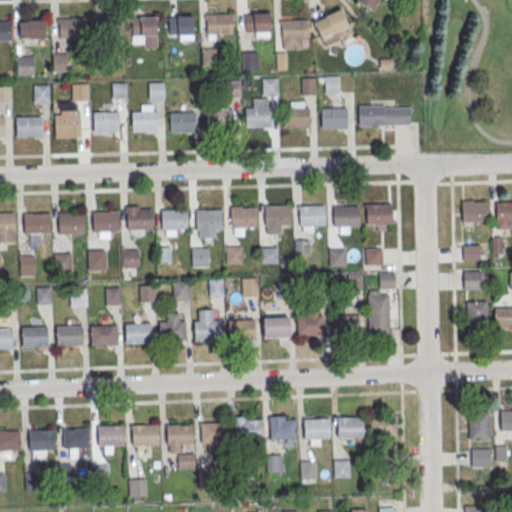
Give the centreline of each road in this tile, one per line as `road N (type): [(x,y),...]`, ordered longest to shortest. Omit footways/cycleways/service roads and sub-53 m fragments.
road 1 (residential): [(511,369),(0,390)]
road 2 (residential): [(511,160),(0,175)]
road 3 (residential): [(423,163),(430,511)]
